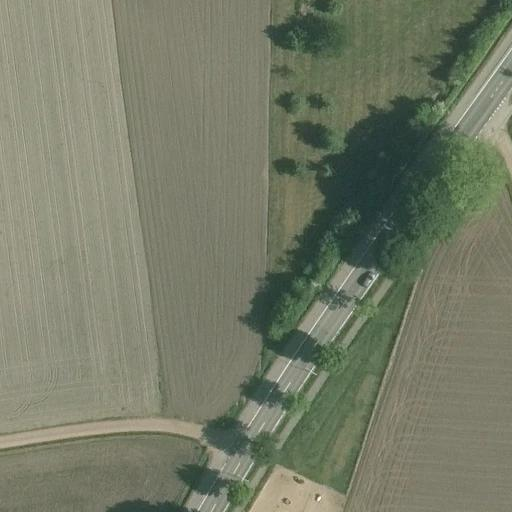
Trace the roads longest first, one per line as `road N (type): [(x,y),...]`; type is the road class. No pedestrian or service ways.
road 1 (secondary): [(205,511),(246,437),(494,101)]
road 2 (track): [(0,445),(170,422),(240,448)]
